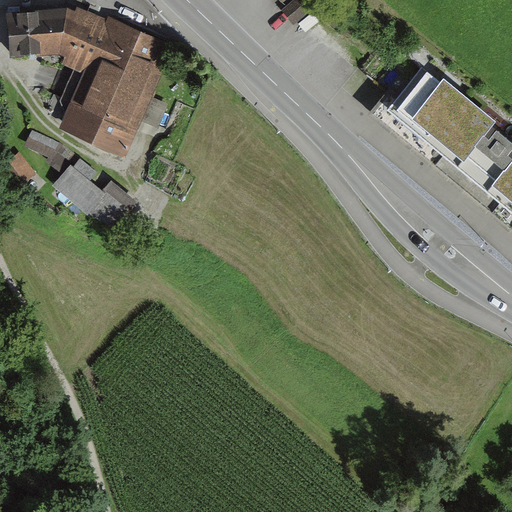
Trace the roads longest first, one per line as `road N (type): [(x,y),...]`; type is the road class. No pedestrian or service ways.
road 1 (primary): [(511,296),(416,223),(238,48)]
road 2 (track): [(0,262),(80,416),(106,511)]
